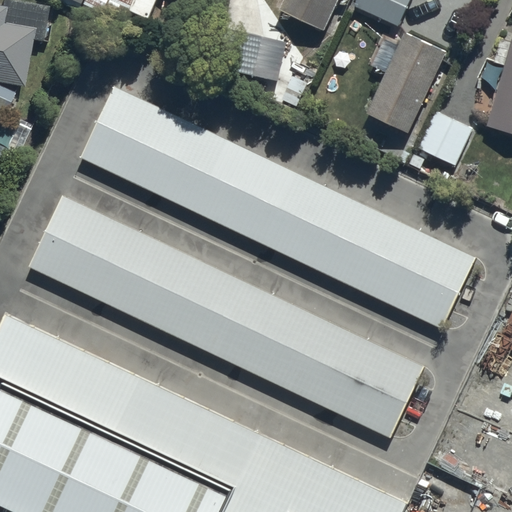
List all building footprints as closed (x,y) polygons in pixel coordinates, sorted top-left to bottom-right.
[(52,0),(80,13),(86,0),(52,0)] [(87,0),(84,7),(124,26),(131,13),(149,22),(159,0),(158,0),(87,0)] [(288,0),(282,15),(327,36),(343,2),(347,4),(349,0),(288,0)] [(411,0),(360,0),(356,9),(399,28),(411,0)] [(2,8),(0,8),(0,86),(25,91),(33,44),(46,46),(52,12),(3,3),(2,8)] [(367,112),(411,132),(448,53),(406,34),(401,44),(385,37),(372,66),(386,72),(367,112)] [(511,138),(511,43),(503,41),(496,65),(506,68),(488,132),(511,138)] [(255,80),(262,48),(238,44),(232,75),(255,80)] [(469,245),(111,64),(76,132),(434,313),(469,245)] [(0,113),(5,116),(15,96),(0,89),(0,113)] [(474,129),(441,114),(435,111),(418,149),(456,167),(474,129)] [(416,359),(59,179),(25,245),(382,426),(416,359)] [(394,511),(405,492),(7,290),(0,304),(0,342),(336,511),(394,511)]
